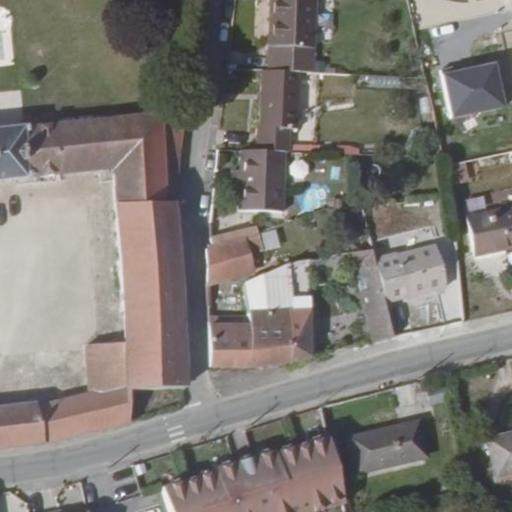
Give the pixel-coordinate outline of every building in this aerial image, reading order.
[(260,0),(263,70),(294,70),(308,71),(305,0),(260,0)] [(314,14),(313,34),(327,34),(328,15),(314,14)] [(263,70),(258,69),(257,126),(255,126),(254,150),(277,151),(287,151),(287,127),(294,127),(294,70),(263,70)] [(0,178),(110,168),(112,344),(77,347),(84,392),(42,401),(28,399),(0,402),(0,426),(1,430),(8,443),(35,441),(177,405),(172,200),(183,110),(119,115),(118,107),(102,109),(102,117),(0,127),(0,178)] [(254,150),(237,149),(235,209),(276,210),(277,151),(254,150)] [(511,203),(460,215),(468,252),(511,241),(511,203)] [(244,270),(240,253),(248,251),(252,248),(250,233),(244,236),(203,246),(204,279),(244,270)] [(438,282),(426,241),(366,258),(369,269),(375,290),(375,292),(397,286),(399,293),(438,282)] [(366,258),(363,250),(342,251),(350,275),(369,269),(366,258)] [(304,355),(300,254),(294,255),(294,263),(283,263),(241,282),(242,291),(284,290),(284,310),(242,311),(243,316),(244,363),(271,362),(303,355),(304,355)] [(284,310),(284,290),(242,291),(242,311),(284,310)] [(375,292),(375,290),(355,296),(367,340),(387,335),(375,292)] [(244,363),(243,316),(205,315),(206,363),(244,363)] [(413,420),(345,436),(354,473),(402,462),(401,455),(420,451),(413,420)] [(511,428),(481,435),(487,466),(506,462),(508,469),(511,467),(511,428)] [(300,511),(338,504),(323,436),(268,447),(267,445),(246,450),(246,448),(242,449),(244,458),(232,461),(230,452),(226,453),(226,454),(205,458),(206,461),(151,473),(159,511),(300,511)]
